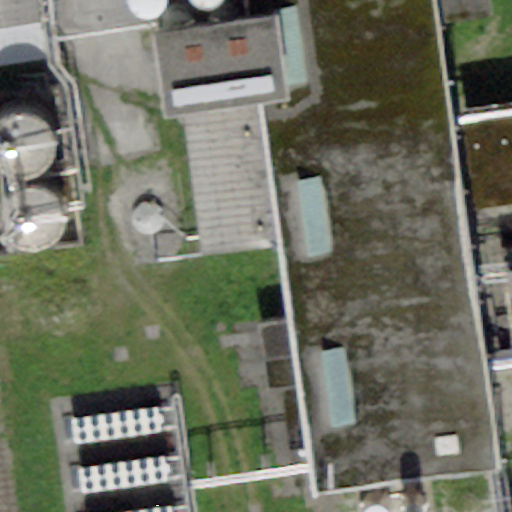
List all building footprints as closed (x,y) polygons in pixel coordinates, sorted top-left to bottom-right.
[(495,0),(247,0),(250,16),(153,30),(165,110),(183,108),(204,256),(280,244),(317,495),(506,467),(441,22),(498,14),(495,0)] [(38,23),(0,29),(0,65),(44,58),(38,23)] [(511,110),(464,117),(475,211),(511,206),(511,110)] [(0,169),(4,173),(15,177),(26,177),(36,174),(45,168),(52,159),(55,149),(54,137),(50,127),(43,119),(34,113),(23,111),(12,112),(2,117),(0,119),(0,169)] [(15,247),(25,251),(36,252),(47,249),(56,242),(62,233),(66,223),(65,212),(61,202),(54,193),(44,187),(34,185),(23,187),(13,191),(5,199),(0,209),(0,226),(1,231),(7,240),(15,247)] [(511,248),(500,250),(511,338),(511,248)] [(158,406),(72,417),(75,442),(161,430),(158,406)] [(164,456),(78,468),(82,492),(167,481),(164,456)] [(360,511),(389,511),(389,508),(387,504),(384,500),(380,498),(376,497),(371,497),(367,499),(364,503),(361,507),(361,511),(360,511)] [(425,511),(425,508),(423,505),(419,503),(416,502),(412,502),(408,503),(405,506),(403,509),(402,511),(425,511)]
